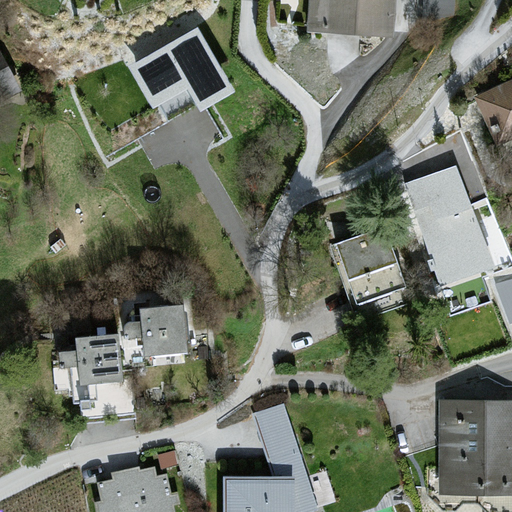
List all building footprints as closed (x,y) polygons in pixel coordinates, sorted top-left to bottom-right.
[(311,0),(309,30),(391,37),(393,0),(311,0)] [(197,27),(128,66),(151,107),(187,87),(198,107),(232,89),(197,27)] [(0,45),(0,44),(0,109),(26,98),(0,45)] [(511,80),(471,98),(495,150),(511,142),(511,80)] [(458,164),(405,182),(439,284),(493,266),(458,164)] [(384,227),(334,244),(360,318),(410,300),(384,227)] [(185,305),(141,309),(146,356),(189,352),(185,305)] [(118,335),(75,340),(80,386),(123,382),(118,335)] [(511,403),(435,402),(433,494),(511,495),(511,403)] [(246,415),(268,474),(292,474),(292,511),(311,511),(315,511),(283,404),(246,415)] [(109,480),(95,483),(100,502),(93,504),(95,511),(171,511),(171,508),(177,506),(174,495),(168,497),(163,476),(154,479),(151,467),(140,470),(139,465),(108,473),(109,480)] [(268,474),(220,474),(219,511),(292,511),(292,474),(268,474)]
